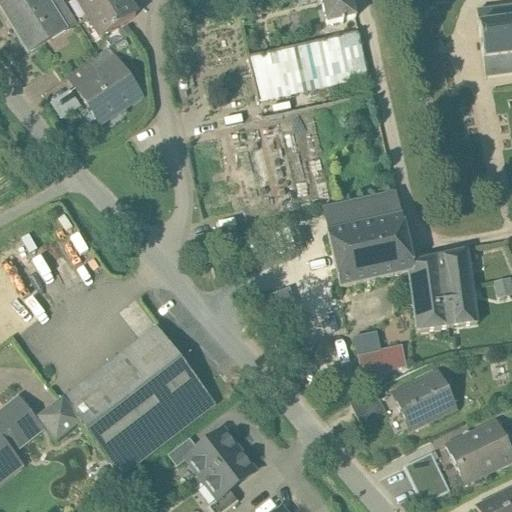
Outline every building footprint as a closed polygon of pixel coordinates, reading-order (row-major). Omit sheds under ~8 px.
[(45,0),(13,0),(0,8),(0,13),(27,58),(66,34),(45,0)] [(73,0),(87,22),(117,0),(73,0)] [(121,0),(117,0),(87,22),(100,42),(134,19),(121,0)] [(350,0),(320,0),(326,26),(355,19),(350,0)] [(511,7),(476,12),(485,80),(511,76),(511,7)] [(358,34),(247,59),(261,122),(372,97),(358,34)] [(115,64),(98,75),(94,74),(94,78),(75,90),(99,126),(113,116),(121,117),(123,109),(138,99),(115,64)] [(88,65),(67,79),(75,90),(94,78),(94,74),(88,65)] [(51,103),(60,117),(79,105),(70,91),(51,103)] [(395,194),(322,210),(327,235),(400,219),(395,194)] [(327,235),(329,245),(339,291),(407,275),(412,274),(410,267),(400,219),(327,235)] [(465,254),(410,267),(412,274),(407,275),(415,335),(475,326),(465,254)] [(494,298),(511,296),(511,293),(510,279),(492,281),(494,298)] [(214,406),(155,330),(60,403),(78,426),(119,479),(214,406)] [(353,337),(358,376),(405,370),(402,346),(379,349),(377,334),(353,337)] [(436,374),(390,397),(410,435),(455,412),(436,374)] [(374,391),(348,403),(353,414),(379,402),(374,391)] [(16,400),(0,411),(0,483),(21,468),(11,454),(40,431),(16,400)] [(379,402),(353,414),(360,428),(386,416),(379,402)] [(44,416),(38,421),(55,443),(78,426),(60,403),(44,416)] [(511,458),(494,423),(445,448),(464,486),(511,462),(511,458)] [(197,452),(185,461),(186,462),(201,482),(238,454),(222,433),(197,452)] [(189,441),(167,458),(176,470),(186,462),(185,461),(197,452),(189,441)] [(238,454),(201,482),(216,502),(217,503),(229,493),(253,475),(238,454)] [(431,455),(403,469),(422,507),(450,494),(431,455)] [(511,511),(511,491),(476,509),(477,511),(511,511)] [(229,493),(217,503),(216,502),(206,510),(207,511),(227,511),(237,505),(229,493)]
